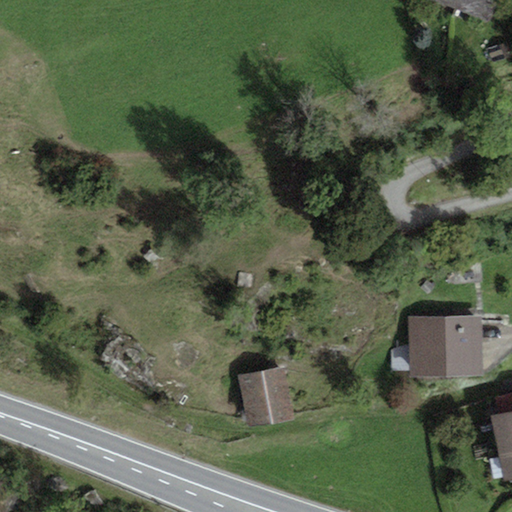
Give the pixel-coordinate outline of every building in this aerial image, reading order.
[(427,0),(491,21),(497,0),(427,0)] [(409,318),(410,377),(482,376),(482,317),(409,318)] [(293,421),(284,367),(238,375),(247,429),(293,421)] [(498,451),(511,448),(511,411),(492,415),(498,451)] [(511,448),(498,451),(503,480),(511,478),(511,448)]
